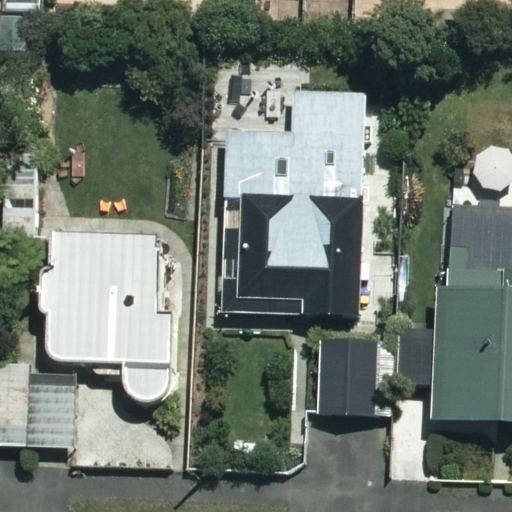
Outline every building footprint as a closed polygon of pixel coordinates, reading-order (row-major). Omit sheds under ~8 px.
[(360,102),(295,101),(294,144),(230,142),(225,318),(355,321),(360,102)] [(511,216),(453,214),(449,301),(435,300),(430,428),(511,431),(511,216)] [(178,242),(43,244),(45,371),(123,370),(124,410),(180,409),(178,242)] [(372,342),(321,344),(324,421),(347,420),(375,419),(372,342)] [(0,437),(28,438),(28,367),(0,366),(0,437)]
